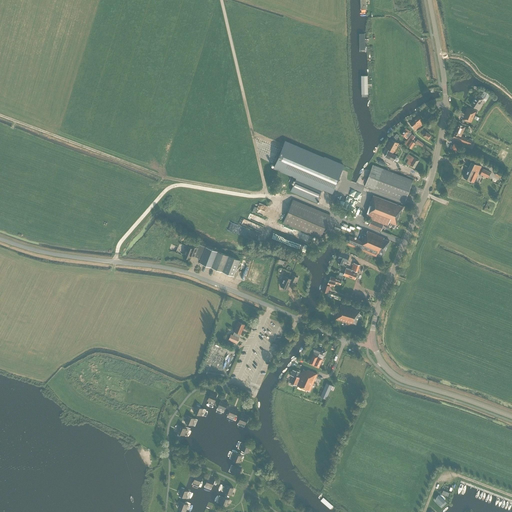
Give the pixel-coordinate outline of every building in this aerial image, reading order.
[(477,95),(474,100),(482,106),(484,102),(485,102),(490,95),(484,91),(480,96),(482,98),(482,99),(477,95)] [(479,110),(482,106),(474,100),(471,105),(479,110)] [(461,116),(463,117),(462,120),(464,121),(470,124),(473,118),(476,111),(467,108),(464,114),(462,113),(461,116)] [(419,126),(420,127),(424,123),(418,116),(413,120),(414,121),(410,124),(415,130),(419,126)] [(458,124),(452,138),(470,145),(471,140),(461,136),(465,127),(458,124)] [(401,135),(407,139),(411,134),(409,133),(410,131),(408,130),(407,131),(405,129),(401,135)] [(412,134),(408,139),(405,144),(411,148),(415,143),(412,141),(415,137),(412,134)] [(396,156),(393,154),(398,143),(390,139),(385,147),(390,150),(389,152),(387,151),(384,156),(393,161),(396,156)] [(316,202),(322,188),(332,192),(343,167),(284,142),(274,167),(296,177),(291,191),(316,202)] [(460,146),(454,143),(451,149),(457,152),(460,146)] [(409,154),(406,158),(408,160),(406,163),(410,165),(410,166),(414,168),(419,160),(414,158),(409,154)] [(471,162),(463,178),(473,182),(481,166),(471,162)] [(365,186),(405,201),(413,181),(372,165),(365,186)] [(483,169),(480,174),(488,178),(491,172),(483,169)] [(403,207),(373,196),(365,217),(389,226),(390,223),(396,225),(403,207)] [(283,223),(320,238),(330,215),(293,200),(283,223)] [(368,226),(381,231),(383,225),(371,220),(368,226)] [(378,253),(383,255),(389,241),(384,239),(384,238),(367,231),(365,235),(362,242),(349,236),(346,244),(376,257),(378,253)] [(183,256),(190,259),(191,256),(195,257),(201,259),(199,263),(234,276),(240,260),(200,244),(198,248),(191,245),(190,247),(187,246),(183,256)] [(349,255),(349,253),(341,250),(336,262),(344,265),(345,261),(347,262),(349,255)] [(359,265),(353,263),(351,269),(346,267),(343,275),(354,279),(357,273),(355,272),(355,271),(357,272),(359,265)] [(291,282),(294,284),(297,277),(292,275),(291,279),(284,276),(282,282),(280,286),(288,289),(291,282)] [(340,284),(341,280),(330,277),(329,281),(328,281),(327,284),(334,286),(335,283),(340,284)] [(330,286),(324,284),(322,291),(328,293),(330,286)] [(339,309),(336,319),(350,323),(356,324),(360,311),(354,309),(354,308),(341,304),(339,309)] [(229,340),(237,344),(239,338),(240,334),(241,334),(245,325),(238,322),(234,332),(233,335),(231,335),(229,340)] [(309,364),(318,368),(322,359),(318,357),(318,355),(322,349),(316,346),(313,351),(314,352),(313,354),(309,364)] [(294,371),(292,375),(293,375),(290,383),(297,386),(310,391),(317,374),(308,371),(307,371),(303,370),(299,378),(296,376),(298,372),(294,371)] [(320,397),(326,399),(332,386),(326,383),(320,397)] [(210,393),(207,401),(209,402),(209,401),(214,403),(217,395),(215,394),(214,395),(210,393)] [(219,409),(220,408),(224,410),(228,402),(225,401),(225,402),(221,401),(217,408),(219,409)] [(202,414),(201,414),(203,409),(195,406),(194,408),(195,408),(193,413),(201,416),(202,414)] [(230,408),(228,415),(230,416),(235,417),(238,409),(235,408),(235,410),(230,408)] [(194,424),(193,423),(195,419),(187,415),(186,418),(187,418),(185,423),(193,426),(194,424)] [(241,415),(238,423),(240,424),(240,423),(245,425),(248,417),(246,416),(245,417),(241,415)] [(177,433),(184,436),(185,434),(185,433),(186,429),(178,425),(177,428),(178,428),(177,433)] [(241,445),(242,445),(240,450),(248,453),(249,451),(248,450),(250,446),(242,443),(241,445)] [(241,456),(234,453),(233,455),(234,455),(232,460),(240,463),(241,461),(240,460),(241,456)] [(232,468),(233,468),(231,473),(239,476),(240,474),(239,473),(241,469),(233,466),(232,468)] [(196,475),(193,483),(195,483),(200,484),(203,476),(200,476),(200,477),(196,475)] [(207,486),(207,485),(212,487),(215,479),(213,478),(212,479),(208,478),(205,485),(207,486)] [(225,487),(224,492),(232,495),(233,493),(231,493),(233,488),(226,485),(225,487)] [(179,495),(186,499),(187,496),(186,496),(188,491),(180,488),(179,491),(180,491),(179,495)] [(445,502),(438,495),(436,497),(438,498),(435,500),(441,506),(445,502)] [(323,496),(320,500),(332,511),(336,508),(323,496)] [(220,499),(221,499),(219,504),(227,507),(228,505),(227,504),(229,500),(221,497),(220,499)] [(186,510),(186,509),(188,505),(179,501),(179,504),(180,504),(178,509),(186,511),(186,510)]
